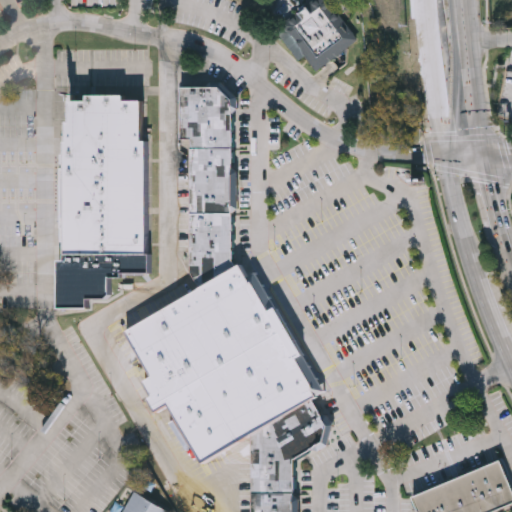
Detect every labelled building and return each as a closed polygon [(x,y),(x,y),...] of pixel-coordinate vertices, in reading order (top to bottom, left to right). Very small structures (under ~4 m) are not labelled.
[(360,41),(331,0),(318,0),(277,29),(299,61),(306,56),(317,71),(360,41)] [(191,271),(191,139),(182,139),(182,87),(221,86),(234,100),(234,261),(238,268),(202,289),(191,271)] [(72,100),(90,100),(90,94),(127,94),(127,100),(144,99),(145,139),(149,140),(149,253),(152,254),(152,273),(125,273),(124,278),(113,278),(113,295),(108,299),(91,299),(90,307),(63,307),(62,260),(68,260),(67,140),(70,140),(69,121),(72,121),(72,100)] [(252,436),(205,464),(171,405),(158,412),(150,398),(154,395),(145,381),(154,376),(128,332),(202,289),(238,268),(242,265),(253,284),(255,282),(317,388),(315,389),(319,397),(315,399),(252,436)] [(252,511),(252,436),(315,399),(330,425),(325,442),(295,460),(295,511),(252,511)] [(500,460),(511,488),(511,503),(490,511),(418,511),(412,497),(500,460)] [(173,511),(174,511),(134,492),(123,511),(173,511)]
